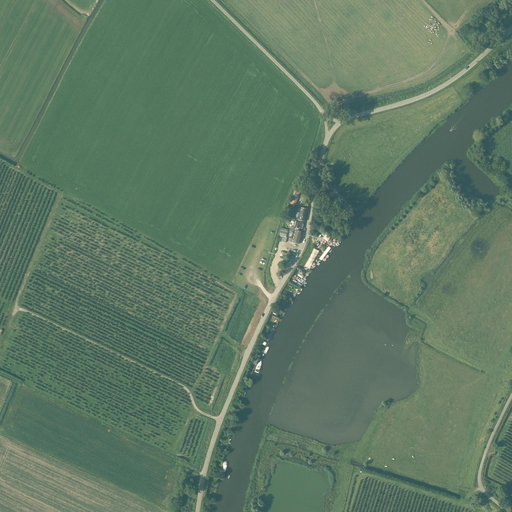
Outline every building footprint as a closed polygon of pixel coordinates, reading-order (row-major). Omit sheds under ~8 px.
[(299,186),(295,193),(299,196),(303,189),(299,186)] [(299,221),(305,222),(307,209),(302,208),(297,207),(296,212),(296,216),(295,220),(299,221)] [(302,222),(296,221),(292,219),(290,226),(295,227),(293,234),(291,238),(290,241),(293,242),(299,244),(302,232),(301,232),(302,222)] [(279,240),(286,242),(289,229),(282,228),(279,240)] [(314,248),(305,266),(311,269),(319,250),(314,248)]
